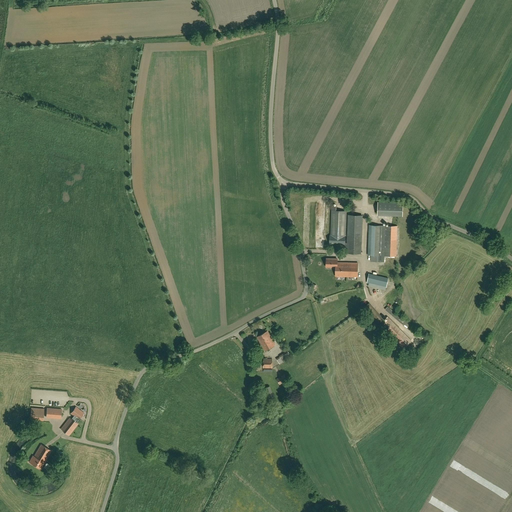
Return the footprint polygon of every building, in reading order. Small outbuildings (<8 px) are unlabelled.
[(377,201),(376,215),(402,215),(403,202),(377,201)] [(347,253),(361,253),(362,216),(348,215),(347,235),(346,235),(346,211),(336,211),(336,206),(331,205),(330,235),(329,244),(345,245),(345,251),(347,251),(347,253)] [(384,261),(384,256),(396,256),(397,226),(369,225),(368,255),(371,255),(371,261),(384,261)] [(326,266),(336,267),(336,276),(358,277),(358,263),(337,262),(337,259),(327,258),(326,266)] [(386,287),(389,278),(369,273),(367,283),(370,284),(369,286),(386,290),(386,287)] [(362,309),(379,327),(381,325),(404,348),(411,340),(389,318),(388,319),(387,319),(385,317),(384,319),(369,302),(362,309)] [(416,329),(414,333),(425,339),(427,336),(416,329)] [(257,337),(265,350),(275,344),(267,331),(257,337)] [(280,364),(291,356),(288,351),(280,356),(280,357),(277,359),(280,364)] [(272,368),(272,358),(263,358),(263,368),(272,368)] [(280,384),(282,383),(285,381),(288,379),(284,374),(277,379),(280,384)] [(270,386),(262,389),(267,400),(274,396),(270,386)] [(43,416),(44,409),(31,408),(31,416),(33,416),(38,416),(43,416)] [(61,429),(69,435),(78,424),(76,423),(79,420),(84,414),(75,408),(71,413),(76,417),(73,420),(70,418),(61,429)] [(34,456),(33,455),(29,462),(40,469),(51,451),(41,445),(34,456)]
